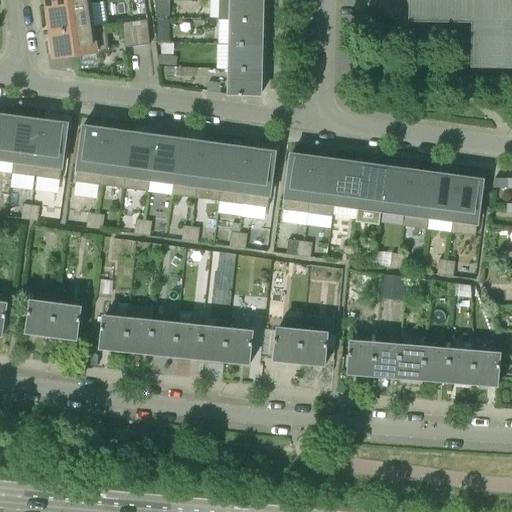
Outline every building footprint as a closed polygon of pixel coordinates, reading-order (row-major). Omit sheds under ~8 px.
[(45,0),(47,10),(90,4),(96,3),(95,0),(45,0)] [(156,0),(156,1),(157,17),(171,17),(171,0),(156,0)] [(232,20),(262,20),(262,0),(219,0),(219,19),(232,20)] [(511,0),(409,0),(409,22),(460,22),(459,53),(471,53),(471,68),(511,68),(511,0)] [(50,33),(93,27),(90,4),(47,10),(50,33)] [(138,46),(150,45),(147,20),(134,22),(138,46)] [(231,45),(261,45),(262,20),(232,20),(231,45)] [(125,48),(138,46),(134,22),(121,24),(125,48)] [(105,25),(93,27),(50,33),(53,54),(54,59),(109,52),(105,25)] [(230,70),(261,71),(261,45),(231,45),(230,70)] [(160,56),(159,65),(177,67),(178,57),(160,56)] [(230,70),(230,95),(260,96),(261,71),(230,70)] [(207,92),(220,94),(221,84),(209,82),(207,92)] [(19,118),(0,115),(0,160),(13,162),(19,118)] [(13,162),(12,174),(35,177),(43,121),(19,118),(13,162)] [(43,121),(35,177),(60,180),(67,128),(68,128),(68,124),(66,124),(66,125),(43,121)] [(76,182),(100,186),(108,130),(85,127),(85,126),(83,126),(82,130),(83,130),(76,182)] [(100,186),(124,189),(131,133),(108,130),(100,186)] [(148,192),(150,180),(155,137),(131,133),(124,189),(148,192)] [(150,180),(173,184),(179,140),(155,137),(150,180)] [(172,195),(196,199),(203,143),(179,140),(173,184),(172,195)] [(196,199),(219,202),(226,146),(203,143),(196,199)] [(219,202),(243,205),(250,149),(226,146),(219,202)] [(250,149),(243,205),(268,208),(275,156),(276,152),(274,152),(273,153),(250,149)] [(284,210),(308,214),(315,158),(293,155),(293,154),(291,154),(290,158),(284,210)] [(332,217),(334,205),(339,161),(315,158),(308,214),(332,217)] [(364,165),(339,161),(334,205),(358,208),(364,165)] [(386,168),(364,165),(358,208),(380,211),(386,168)] [(380,211),(405,215),(411,171),(386,168),(380,211)] [(405,215),(403,226),(427,230),(429,218),(435,174),(411,171),(405,215)] [(429,218),(453,221),(458,177),(435,174),(429,218)] [(453,221),(451,233),(475,236),(482,184),(483,184),(483,180),(481,180),(458,177),(453,221)] [(494,188),(511,188),(511,179),(495,179),(494,188)] [(21,219),(29,220),(31,206),(23,205),(21,219)] [(29,220),(38,222),(40,207),(31,206),(29,220)] [(86,228),(94,229),(96,214),(88,213),(86,228)] [(94,229),(102,230),(104,216),(96,214),(94,229)] [(134,234),(142,236),(144,221),(136,220),(134,234)] [(142,236),(150,237),(152,222),(144,221),(142,236)] [(182,241),(190,242),(192,227),(184,226),(182,241)] [(190,242),(198,243),(200,228),(192,227),(190,242)] [(229,247),(237,248),(239,234),(231,232),(229,247)] [(237,248),(245,249),(247,235),(239,234),(237,248)] [(294,256),(302,257),(304,242),(296,241),(294,256)] [(302,257),(310,258),(312,243),(304,242),(302,257)] [(342,262),(350,263),(352,248),(344,247),(342,262)] [(350,263),(358,264),(360,249),(352,248),(350,263)] [(389,268),(397,269),(399,255),(391,253),(389,268)] [(397,269),(406,270),(408,256),(399,255),(397,269)] [(437,275),(445,276),(447,261),(439,260),(437,275)] [(445,276),(453,277),(455,262),(447,261),(445,276)] [(28,332),(52,336),(56,303),(31,300),(27,330),(26,330),(26,334),(28,334),(28,332)] [(56,303),(52,336),(76,339),(76,341),(77,341),(78,337),(77,337),(82,306),(56,303)] [(102,348),(125,350),(128,318),(104,315),(101,346),(100,346),(100,350),(102,350),(102,348)] [(125,350),(150,353),(154,320),(128,318),(125,350)] [(150,353),(174,356),(178,323),(154,320),(150,353)] [(174,356),(200,358),(203,326),(178,323),(174,356)] [(200,358),(225,361),(228,328),(203,326),(200,358)] [(275,360),(299,362),(302,330),(277,327),(274,358),(274,361),(275,361),(275,360)] [(228,328),(225,361),(248,364),(248,365),(250,365),(250,362),(253,331),(228,328)] [(302,330),(299,362),(324,364),(323,366),(325,366),(325,363),(328,332),(302,330)] [(349,373),(373,375),(375,343),(351,340),(348,371),(347,375),(349,375),(349,373)] [(373,375),(398,377),(401,345),(375,343),(373,375)] [(398,377),(423,379),(425,347),(401,345),(398,377)] [(423,379),(448,381),(450,349),(425,347),(423,379)] [(448,381),(472,383),(475,351),(450,349),(448,381)] [(475,351),(472,383),(496,386),(496,387),(498,387),(498,384),(500,353),(475,351)]
